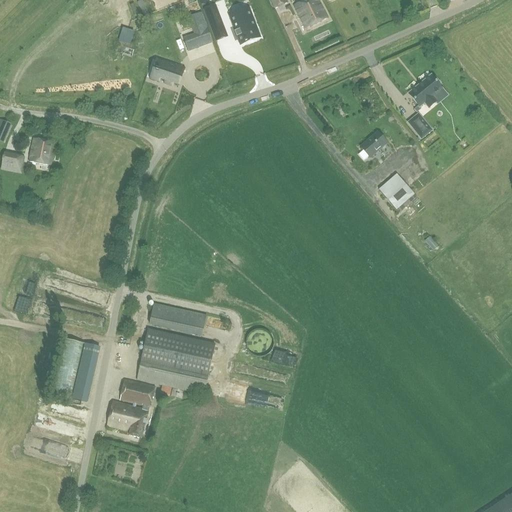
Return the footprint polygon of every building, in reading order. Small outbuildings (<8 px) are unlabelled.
[(269,0),(273,9),(288,3),(286,0),(269,0)] [(309,0),(295,7),(306,29),(327,19),(318,0),(309,0)] [(251,6),(235,14),(239,23),(241,25),(240,26),(240,28),(241,32),(242,31),(244,39),(263,33),(251,6)] [(223,7),(211,11),(218,32),(230,28),(223,7)] [(200,13),(193,16),(199,35),(202,34),(206,45),(211,43),(200,13)] [(135,46),(130,45),(119,41),(115,53),(120,54),(122,48),(134,51),(135,46)] [(152,86),(152,87),(162,87),(162,83),(167,83),(167,86),(176,86),(176,83),(181,83),(181,70),(175,70),(175,67),(181,67),(182,67),(182,66),(168,66),(168,65),(152,65),(152,66),(152,67),(153,67),(153,66),(157,66),(157,86),(153,86),(153,85),(152,85),(152,86)] [(443,89),(431,75),(407,94),(419,109),(425,105),(428,109),(437,103),(433,98),(443,89)] [(421,140),(433,131),(418,113),(407,122),(421,140)] [(360,148),(370,159),(388,145),(378,133),(360,148)] [(34,140),(29,163),(51,167),(55,144),(34,140)] [(21,173),(24,158),(4,154),(1,170),(21,173)] [(417,198),(398,176),(380,192),(399,214),(417,198)] [(424,241),(433,251),(438,246),(429,237),(424,241)] [(149,326),(202,338),(207,316),(154,305),(149,326)] [(148,332),(137,381),(161,387),(160,395),(169,397),(171,389),(172,389),(171,397),(182,399),(184,392),(205,396),(210,370),(216,347),(148,332)] [(66,363),(66,366),(75,366),(75,340),(65,340),(65,363),(66,363)] [(71,400),(87,405),(101,349),(85,345),(71,400)] [(121,402),(150,409),(155,388),(125,382),(121,402)] [(264,392),(262,402),(278,406),(280,396),(264,392)] [(142,440),(149,412),(135,408),(136,407),(114,402),(107,428),(129,433),(129,437),(142,440)] [(511,511),(511,496),(487,511),(511,511)]
